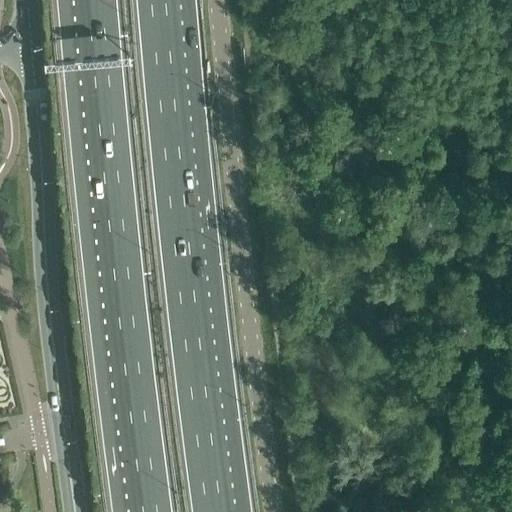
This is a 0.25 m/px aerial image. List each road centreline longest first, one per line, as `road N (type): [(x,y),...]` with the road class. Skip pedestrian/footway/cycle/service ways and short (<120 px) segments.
road 1 (motorway): [(91,0),(148,511)]
road 2 (motorway): [(213,511),(157,0)]
road 3 (unclassified): [(272,511),(217,0)]
road 4 (tertiary): [(62,430),(29,46)]
road 5 (residential): [(41,433),(0,259)]
